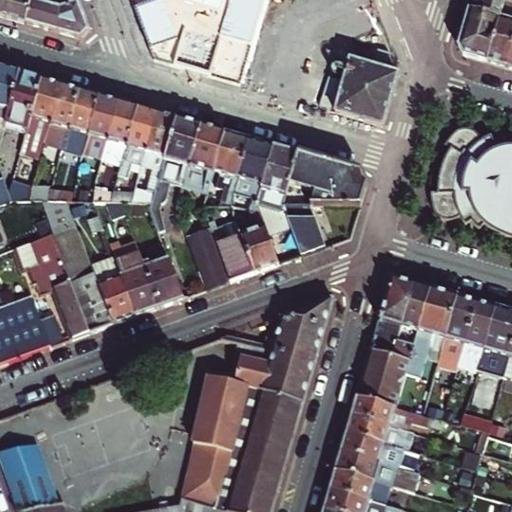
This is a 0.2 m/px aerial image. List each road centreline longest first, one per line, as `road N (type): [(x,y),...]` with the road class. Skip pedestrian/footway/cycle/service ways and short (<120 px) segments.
road 1 (residential): [(0,393),(367,261)]
road 2 (residential): [(109,76),(396,160)]
road 3 (residential): [(295,511),(367,261)]
road 4 (residential): [(374,238),(511,278)]
